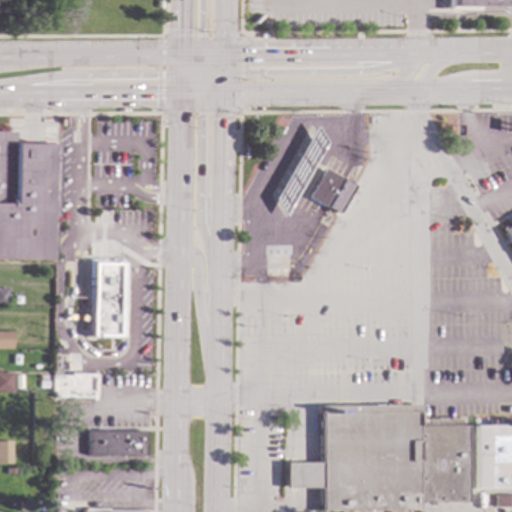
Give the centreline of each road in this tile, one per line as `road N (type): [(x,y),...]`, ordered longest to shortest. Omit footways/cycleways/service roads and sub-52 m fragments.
road 1 (secondary): [(175,94),(171,478)]
road 2 (secondary): [(214,511),(219,195)]
road 3 (secondary): [(220,94),(467,93)]
road 4 (secondary): [(413,57),(349,71),(220,72)]
road 5 (secondary): [(413,52),(220,54)]
road 6 (secondary): [(215,398),(194,261),(156,251)]
road 7 (secondary): [(0,88),(58,74),(175,72)]
road 8 (secondary): [(218,266),(200,222),(201,94)]
road 9 (secondary): [(175,55),(0,56)]
road 10 (secondary): [(0,95),(175,94)]
